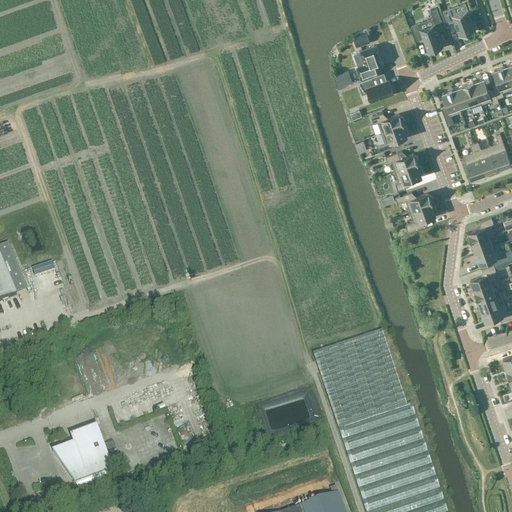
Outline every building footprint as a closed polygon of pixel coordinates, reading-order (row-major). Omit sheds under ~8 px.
[(443,11),(447,23),(453,21),(459,36),(475,30),(468,10),(453,16),(450,8),(443,11)] [(417,41),(423,38),(428,52),(443,46),(435,24),(421,30),(418,23),(411,26),(417,41)] [(384,66),(376,45),(360,51),(366,67),(357,70),(361,80),(381,73),(379,67),(384,66)] [(502,49),(487,52),(491,67),(505,63),(502,49)] [(511,89),(504,67),(493,70),(498,84),(493,86),(497,98),(503,96),(502,92),(511,89)] [(368,92),(371,102),(394,94),(388,79),(374,85),(372,77),(358,82),(362,94),(368,92)] [(483,78),(473,82),(481,104),(490,100),(492,104),(498,102),(494,90),(488,92),(483,78)] [(473,81),(462,85),(469,103),(479,99),(480,104),(481,104),(473,82),(473,81)] [(469,103),(462,85),(452,89),(459,107),(469,103)] [(461,111),(452,89),(442,93),(450,115),(461,111)] [(377,122),(381,133),(403,124),(403,123),(404,120),(403,117),(400,116),(399,113),(385,119),(383,113),(371,117),(373,123),(377,122)] [(403,124),(381,133),(384,143),(376,146),(378,152),(395,146),(393,141),(407,136),(406,134),(408,133),(406,126),(404,127),(403,125),(403,124)] [(490,145),(498,168),(511,163),(500,133),(496,135),(498,141),(497,143),(490,145)] [(474,142),(485,173),(486,173),(496,169),(498,168),(490,145),(482,148),(480,147),(478,141),(474,142)] [(463,155),(471,178),(485,173),(474,142),(470,144),(472,150),(471,152),(463,155)] [(391,161),(395,172),(418,164),(417,162),(418,160),(417,157),(415,156),(414,153),(413,153),(399,158),(397,152),(385,156),(388,163),(391,161)] [(399,182),(395,184),(397,190),(409,186),(407,180),(421,175),(420,173),(423,173),(420,165),(418,166),(417,164),(418,164),(395,172),(399,182)] [(406,201),(409,211),(432,203),(431,202),(433,199),(431,196),(429,195),(428,193),(428,192),(414,198),(411,192),(395,198),(397,204),(406,201)] [(394,197),(380,201),(382,209),(396,204),(394,197)] [(432,203),(409,211),(413,222),(405,225),(407,231),(424,225),(422,220),(436,214),(435,213),(437,212),(434,205),(432,206),(432,204),(432,203)] [(491,217),(480,221),(482,227),(467,232),(471,243),(494,235),(490,226),(494,225),(491,217)] [(494,236),(494,235),(471,243),(472,243),(475,253),(493,247),(490,238),(494,236)] [(8,244),(0,247),(0,301),(27,290),(8,244)] [(493,247),(475,253),(479,263),(501,255),(498,246),(493,247)] [(46,276),(47,272),(46,269),(46,267),(44,266),(41,264),(38,263),(36,264),(32,266),(31,267),(30,269),(29,272),(30,275),(32,278),(34,280),(37,281),(40,281),(42,280),(44,279),(46,277),(46,276)] [(473,290),(474,292),(492,285),(496,284),(493,273),(496,272),(494,265),(482,269),(484,275),(470,280),(474,290),(473,290)] [(463,286),(470,282),(466,275),(459,279),(463,286)] [(492,285),(474,292),(477,301),(478,301),(478,302),(495,295),(492,285)] [(499,305),(495,295),(478,302),(482,312),(499,305)] [(482,312),(485,321),(499,316),(501,322),(511,317),(511,314),(510,310),(506,311),(504,303),(499,305),(482,312)] [(365,511),(447,511),(411,404),(407,406),(382,332),(313,355),(338,429),(365,511)] [(505,370),(511,367),(511,355),(502,359),(506,369),(505,369),(505,370)] [(171,418),(174,428),(183,425),(180,416),(171,418)] [(71,437),(75,447),(55,454),(53,452),(53,453),(74,483),(78,489),(115,475),(97,427),(96,428),(97,430),(73,439),(72,437),(71,437)] [(183,428),(175,429),(177,441),(185,440),(183,428)] [(332,496),(288,511),(344,511),(339,494),(338,494),(336,487),(330,489),(332,496)]
